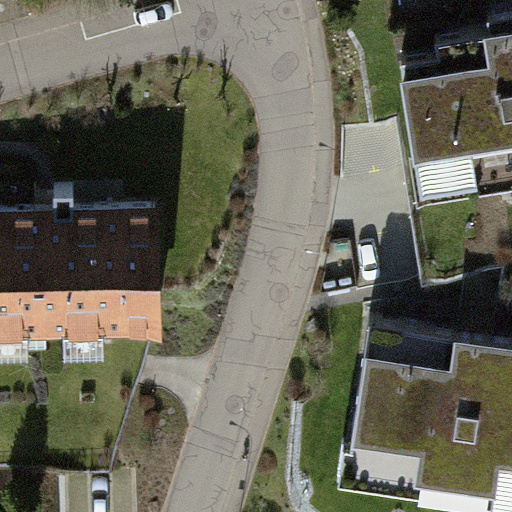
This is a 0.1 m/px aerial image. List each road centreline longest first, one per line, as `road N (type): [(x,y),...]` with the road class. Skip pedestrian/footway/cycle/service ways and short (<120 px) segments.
road 1 (residential): [(280,0),(300,144),(287,236),(195,511)]
road 2 (residential): [(237,0),(0,68)]
